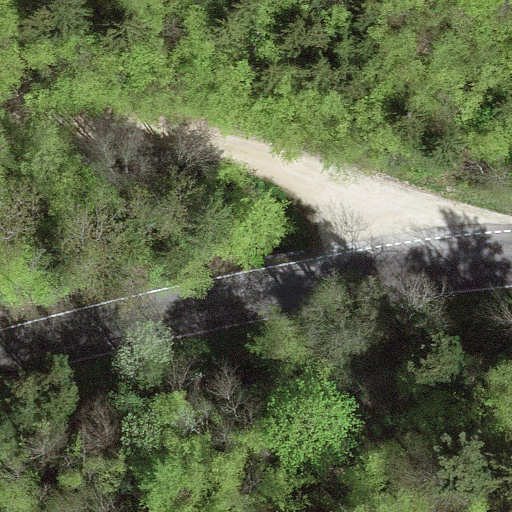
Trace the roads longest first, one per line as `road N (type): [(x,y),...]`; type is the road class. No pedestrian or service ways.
road 1 (tertiary): [(511,259),(441,263),(0,355)]
road 2 (track): [(0,110),(302,137),(392,181),(420,214),(441,263)]
